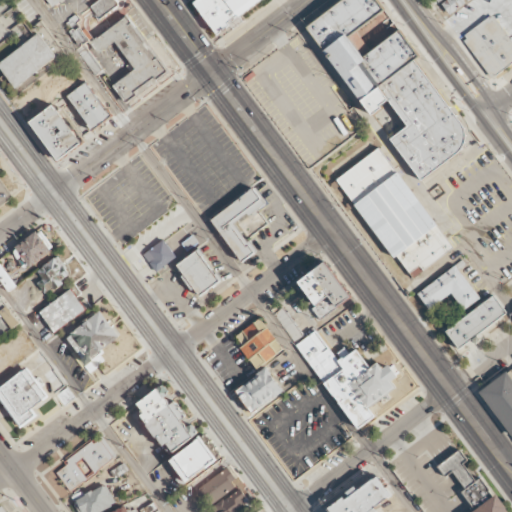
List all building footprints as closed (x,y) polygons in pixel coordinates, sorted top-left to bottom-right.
[(46,0),(52,8),(63,0),(46,0)] [(75,50),(94,74),(102,69),(92,57),(116,39),(137,69),(116,85),(129,102),(172,70),(129,15),(91,42),(81,28),(116,3),(114,0),(97,0),(63,25),(78,47),(75,50)] [(195,0),(193,2),(218,36),(268,0),(195,0)] [(346,0),(309,28),(423,179),(465,147),(469,138),(468,130),(463,122),(417,61),(423,58),(403,29),(400,32),(385,13),(388,11),(379,0),(346,0)] [(449,15),(469,0),(446,0),(441,4),(449,15)] [(461,36),(490,79),(511,65),(511,41),(494,14),(461,36)] [(0,63),(0,67),(15,87),(58,56),(41,33),(0,63)] [(68,96),(92,131),(116,113),(90,81),(68,96)] [(32,124),(61,162),(85,145),(56,106),(32,124)] [(356,205),(398,173),(438,225),(455,246),(414,277),(399,257),(396,259),(356,205)] [(212,219),(245,266),(258,256),(236,225),(266,204),(255,189),(212,219)] [(55,249),(40,229),(12,251),(27,271),(55,249)] [(144,255),(156,272),(176,258),(164,241),(144,255)] [(179,265),(203,296),(223,281),(199,250),(179,265)] [(72,275),(58,257),(32,276),(47,295),(72,275)] [(17,286),(0,263),(0,279),(9,292),(17,286)] [(300,284),(314,304),(306,310),(317,326),(354,299),(328,263),(300,284)] [(456,264),(482,298),(465,310),(453,293),(430,310),(418,293),(456,264)] [(55,333),(87,309),(72,289),(39,313),(55,333)] [(446,332),(459,350),(508,314),(495,296),(446,332)] [(1,311),(11,329),(19,324),(8,306),(1,311)] [(303,335),(281,308),(273,315),(295,342),(303,335)] [(120,336),(100,311),(64,339),(90,372),(107,359),(100,351),(120,336)] [(234,341),(257,371),(284,350),(261,320),(234,341)] [(297,346),(361,431),(380,416),(374,408),(400,389),(395,383),(400,378),(391,366),(386,370),(380,363),(372,369),(359,351),(340,365),(316,333),(297,346)] [(39,417),(34,408),(49,398),(29,368),(0,387),(0,398),(21,430),(39,417)] [(236,391),(254,415),(286,392),(268,368),(236,391)] [(478,392),(511,436),(511,379),(506,372),(478,392)] [(135,404),(169,455),(200,434),(193,424),(188,428),(182,420),(184,418),(169,395),(170,394),(164,385),(135,404)] [(64,405),(75,397),(68,387),(57,395),(64,405)] [(56,473),(70,491),(117,456),(101,435),(66,462),(68,464),(56,473)] [(170,459),(185,482),(217,461),(202,438),(170,459)] [(511,511),(498,495),(495,497),(481,479),(478,481),(463,462),(469,457),(461,447),(437,466),(447,479),(454,473),(467,490),(464,492),(479,511),(511,511)] [(238,487),(227,470),(195,489),(205,506),(238,487)] [(331,510),(332,511),(380,511),(397,500),(380,476),(331,510)] [(73,500),(78,511),(101,511),(116,506),(107,485),(73,500)] [(238,511),(250,507),(245,493),(214,503),(216,511),(238,511)]
